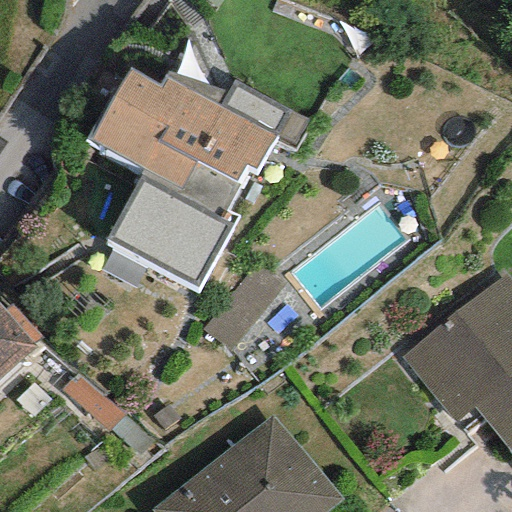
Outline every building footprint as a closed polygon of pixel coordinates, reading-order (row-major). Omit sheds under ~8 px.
[(89,140),(146,172),(197,81),(168,73),(157,86),(131,70),(89,140)] [(146,172),(108,241),(196,290),(236,219),(221,210),(245,168),(255,173),(275,138),(294,149),(308,123),(232,80),(225,93),(197,81),(146,172)] [(247,258),(208,330),(239,347),(278,275),(247,258)] [(511,283),(503,273),(400,357),(455,424),(475,408),(511,452),(511,283)] [(0,375),(33,346),(0,308),(0,375)] [(326,511),(341,500),(275,413),(150,508),(152,511),(326,511)]
